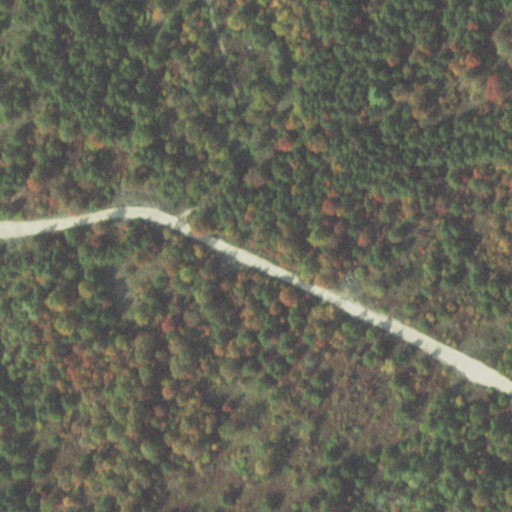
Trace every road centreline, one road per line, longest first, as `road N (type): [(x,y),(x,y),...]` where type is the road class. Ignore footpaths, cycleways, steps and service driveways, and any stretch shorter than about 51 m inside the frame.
road 1 (residential): [(511,384),(150,207),(0,220)]
road 2 (track): [(208,0),(251,158),(219,206),(189,209),(182,221)]
